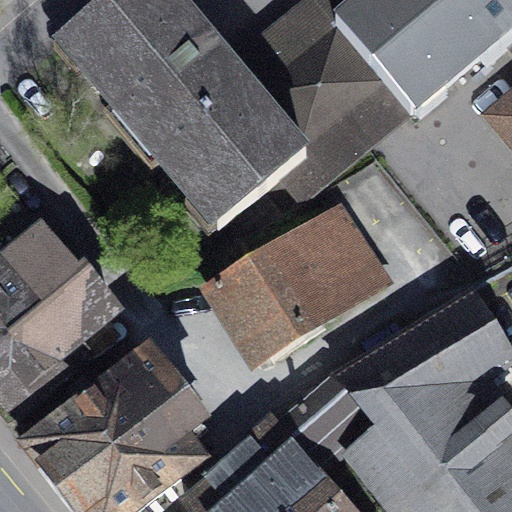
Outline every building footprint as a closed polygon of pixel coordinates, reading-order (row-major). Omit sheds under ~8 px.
[(170,0),(118,0),(63,49),(219,235),(282,184),(308,162),(228,68),(170,0)] [(371,5),(366,0),(311,0),(228,68),(308,162),(282,184),(305,207),(413,118),(387,86),(364,106),(317,49),(371,5)] [(511,0),(366,0),(371,5),(317,49),(364,106),(387,86),(413,118),(511,34),(511,0)] [(511,107),(496,122),(511,141),(511,107)] [(337,215),(212,292),(227,317),(237,310),(267,358),(411,268),(392,237),(362,256),(337,215)] [(2,254),(0,256),(0,402),(18,425),(80,376),(65,357),(114,318),(86,283),(74,292),(36,245),(11,265),(2,254)] [(511,275),(476,296),(511,354),(511,275)] [(488,381),(511,362),(473,301),(336,385),(376,428),(383,436),(356,460),(396,511),(511,511),(511,461),(500,448),(511,438),(511,425),(501,412),(484,427),(462,401),(488,381)] [(151,359),(26,452),(71,511),(141,511),(204,465),(186,441),(203,428),(151,359)] [(511,411),(488,381),(462,401),(484,427),(501,412),(511,425),(511,438),(500,448),(511,461),(511,411)] [(192,511),(379,511),(364,494),(348,509),(321,481),(376,428),(336,385),(296,411),(278,429),(273,424),(225,466),(228,473),(189,506),(192,511)]
